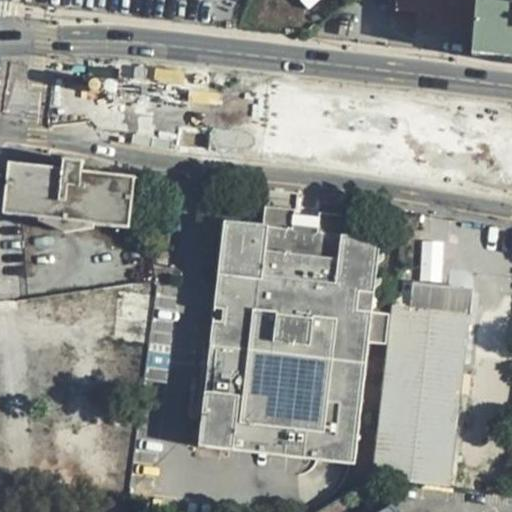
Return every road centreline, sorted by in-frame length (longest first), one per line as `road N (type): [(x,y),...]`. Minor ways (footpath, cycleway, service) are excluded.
road 1 (primary): [(0,116),(153,150),(511,198)]
road 2 (trunk): [(511,154),(0,82)]
road 3 (primary): [(511,84),(137,38),(0,35)]
road 4 (unknown): [(198,156),(176,450),(192,470),(286,483)]
